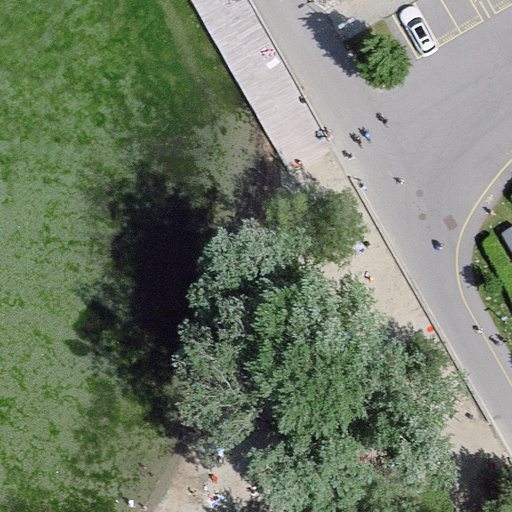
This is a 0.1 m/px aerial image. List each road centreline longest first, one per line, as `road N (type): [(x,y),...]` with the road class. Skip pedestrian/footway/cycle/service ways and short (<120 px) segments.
road 1 (residential): [(511,408),(363,145)]
road 2 (residential): [(511,56),(363,145)]
